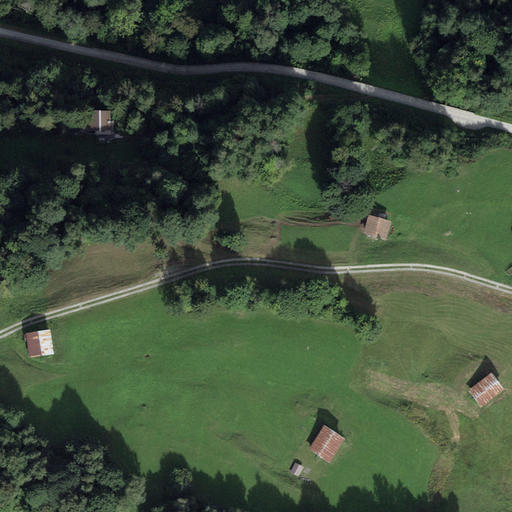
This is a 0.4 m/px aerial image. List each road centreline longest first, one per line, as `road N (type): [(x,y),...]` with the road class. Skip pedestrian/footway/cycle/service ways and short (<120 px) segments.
road 1 (track): [(511,290),(430,268),(231,262),(0,336)]
road 2 (unclassified): [(0,31),(122,59),(308,75),(511,129)]
road 3 (track): [(375,90),(243,100),(156,135),(88,149)]
